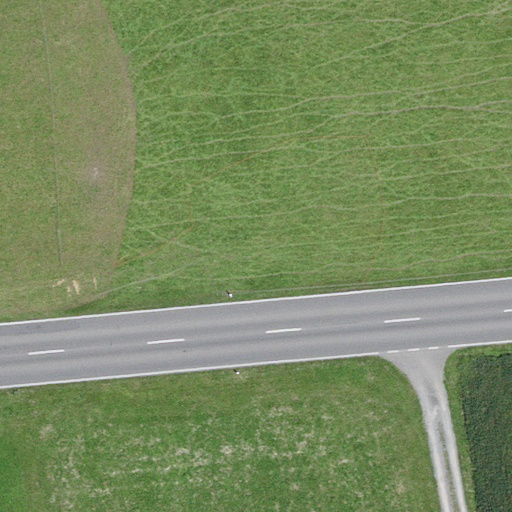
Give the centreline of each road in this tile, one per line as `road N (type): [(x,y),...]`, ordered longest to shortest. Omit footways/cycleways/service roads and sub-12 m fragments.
road 1 (primary): [(511,312),(0,360)]
road 2 (track): [(409,322),(448,511)]
